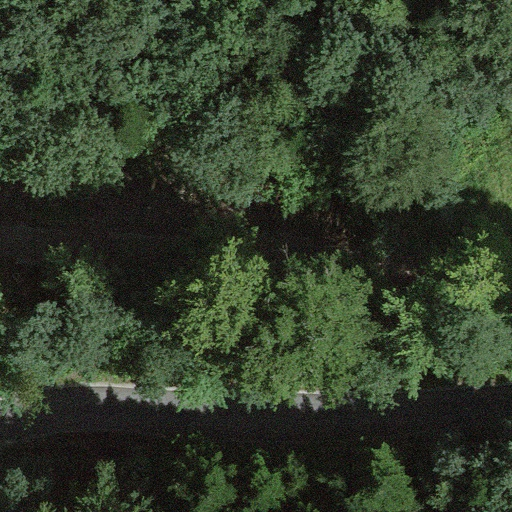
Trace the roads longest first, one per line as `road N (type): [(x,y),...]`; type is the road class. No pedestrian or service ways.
road 1 (unclassified): [(511,391),(136,396),(0,423)]
road 2 (track): [(0,232),(511,274)]
